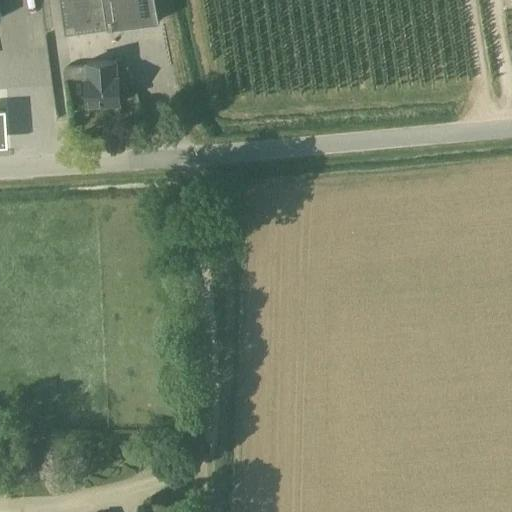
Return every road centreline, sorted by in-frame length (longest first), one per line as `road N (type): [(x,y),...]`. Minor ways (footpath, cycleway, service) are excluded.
road 1 (tertiary): [(0,169),(205,160),(511,130)]
road 2 (track): [(191,160),(205,271),(208,450)]
